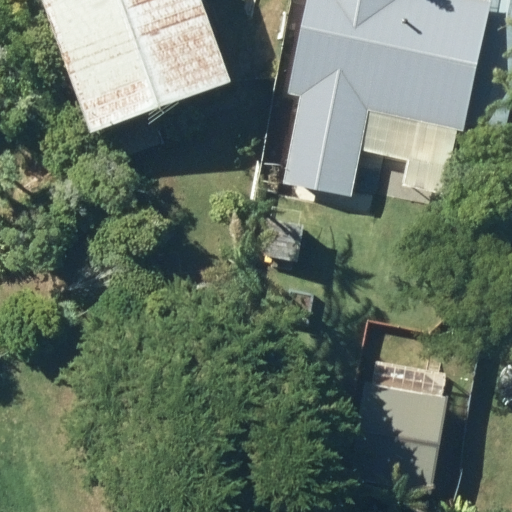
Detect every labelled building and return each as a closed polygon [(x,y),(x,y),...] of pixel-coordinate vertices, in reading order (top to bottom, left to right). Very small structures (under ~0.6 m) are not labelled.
[(70,0),(118,133),(264,80),(235,0),(70,0)] [(296,181),(367,197),(377,147),(468,167),(477,125),(484,126),(511,1),(506,0),(320,0),(301,89),(314,92),(296,181)] [(415,335),(459,345),(467,307),(424,297),(415,335)] [(439,436),(382,433),(379,504),(436,506),(439,436)] [(496,511),(507,474),(465,462),(451,511),(496,511)]
